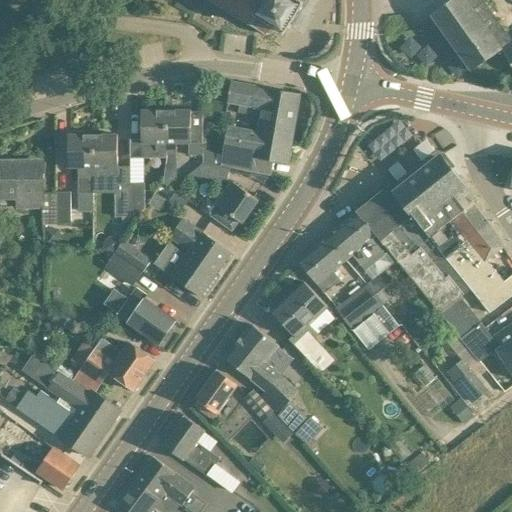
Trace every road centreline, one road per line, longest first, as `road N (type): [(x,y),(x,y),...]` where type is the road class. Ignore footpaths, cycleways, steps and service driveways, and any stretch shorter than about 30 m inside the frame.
road 1 (secondary): [(81,511),(298,206),(330,149),(351,86)]
road 2 (unclassified): [(0,118),(161,70),(209,67)]
road 3 (unclassified): [(351,86),(209,67)]
road 4 (tertiary): [(483,114),(351,86)]
